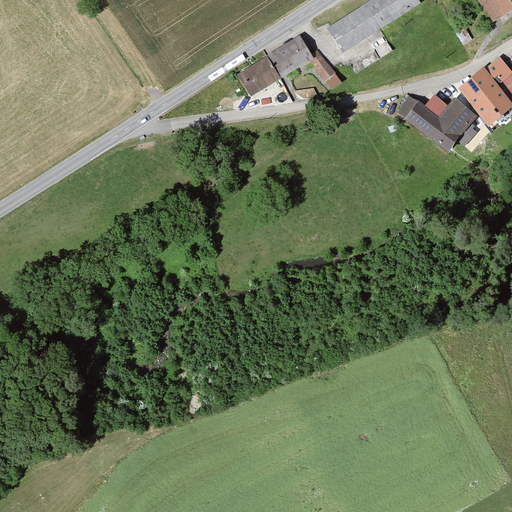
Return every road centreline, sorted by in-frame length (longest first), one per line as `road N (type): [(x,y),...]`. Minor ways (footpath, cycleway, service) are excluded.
road 1 (residential): [(131,126),(407,91),(462,75),(511,44)]
road 2 (tertiary): [(131,126),(325,0)]
road 3 (tertiary): [(0,210),(131,126)]
